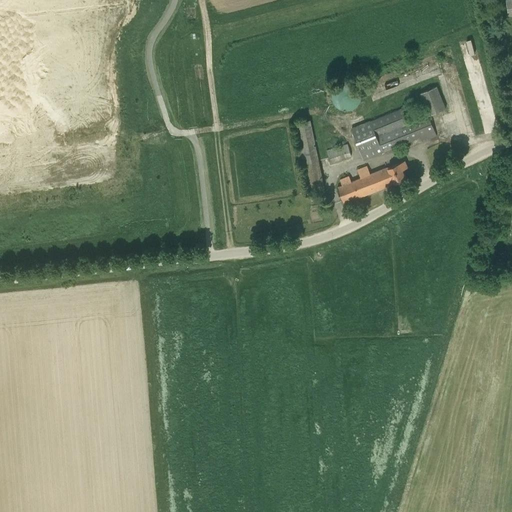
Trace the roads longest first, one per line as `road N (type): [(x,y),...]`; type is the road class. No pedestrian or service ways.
road 1 (unclassified): [(0,280),(306,246),(369,226),(511,142)]
road 2 (track): [(200,0),(233,256)]
